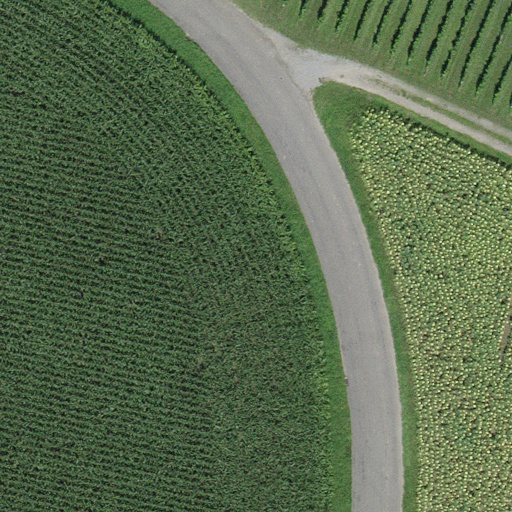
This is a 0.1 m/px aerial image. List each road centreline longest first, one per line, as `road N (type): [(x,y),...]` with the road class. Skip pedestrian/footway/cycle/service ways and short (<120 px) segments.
road 1 (residential): [(194,0),(265,75),(325,194),(380,386),(376,511)]
road 2 (track): [(265,75),(297,62),(384,83),(511,143)]
